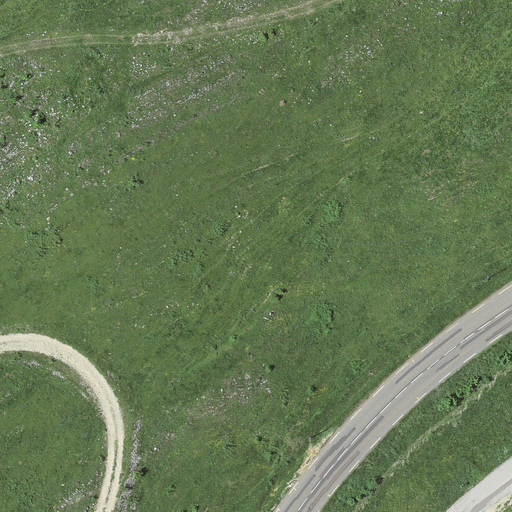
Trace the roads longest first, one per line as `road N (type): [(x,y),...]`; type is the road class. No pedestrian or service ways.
road 1 (primary): [(310,511),(382,420),(511,315)]
road 2 (track): [(113,511),(122,435),(108,401),(84,371),(54,352),(0,355)]
